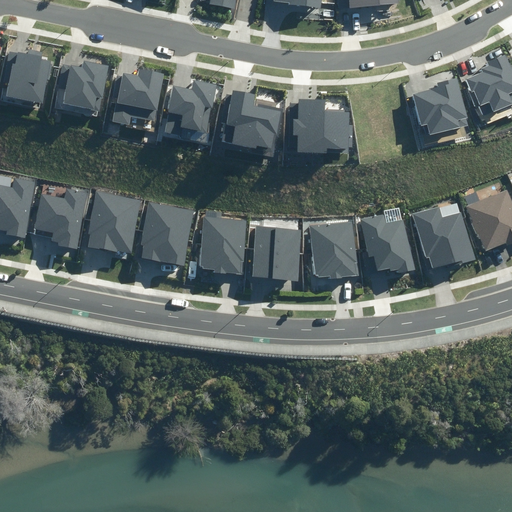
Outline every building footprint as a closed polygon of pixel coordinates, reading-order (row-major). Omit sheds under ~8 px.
[(232,8),(233,0),(208,0),(208,4),(232,8)] [(9,82),(7,97),(44,103),(52,61),(42,60),(44,52),(30,49),(29,54),(10,51),(4,81),(9,82)] [(478,105),(483,116),(511,103),(511,69),(506,54),(488,62),(489,65),(482,68),(483,72),(466,79),(470,89),(467,90),(474,107),(478,105)] [(66,88),(63,103),(100,111),(102,99),(103,99),(110,65),(84,60),(82,68),(63,64),(58,86),(66,88)] [(118,99),(114,121),(129,124),(130,117),(155,122),(164,74),(139,69),(138,76),(123,73),(123,77),(117,76),(113,98),(118,99)] [(424,126),(427,135),(468,125),(457,78),(437,83),(438,88),(414,94),(422,126),(424,126)] [(165,133),(181,136),(182,128),(207,133),(216,84),(195,80),(193,90),(174,86),(165,133)] [(227,123),(223,143),(273,152),(276,137),(278,137),(283,108),(258,104),(258,107),(253,106),(255,94),(233,90),(231,96),(226,95),(222,122),(227,123)] [(298,147),(298,152),(327,153),(327,148),(348,149),(348,147),(352,148),(353,126),(349,126),(350,112),(325,111),(326,100),(299,99),(299,104),(291,104),(289,146),(298,147)] [(6,234),(25,238),(35,182),(14,178),(13,188),(0,185),(0,229),(7,230),(6,234)] [(511,202),(506,187),(479,198),(467,203),(466,203),(472,219),(470,220),(475,232),(477,231),(484,248),(503,241),(504,244),(511,240),(511,202)] [(58,246),(78,249),(87,192),(66,188),(65,198),(41,194),(35,230),(53,233),(52,241),(59,242),(58,246)] [(129,252),(139,197),(95,189),(87,232),(89,233),(86,245),(115,251),(116,249),(129,252)] [(479,198),(475,189),(463,194),(467,203),(479,198)] [(181,264),(192,208),(148,199),(140,242),(142,243),(140,255),(181,264)] [(472,257),(459,210),(441,214),(439,204),(412,211),(423,257),(427,256),(430,266),(450,260),(451,263),(472,257)] [(395,271),(412,268),(402,217),(385,220),(384,212),(360,217),(366,248),(361,249),(366,272),(374,271),(374,268),(386,266),(387,268),(394,267),(395,271)] [(241,272),(245,218),(203,214),(199,264),(200,264),(200,266),(212,267),(212,270),(223,271),(223,270),(241,272)] [(356,274),(351,220),(310,223),(314,273),(315,273),(315,275),(327,274),(327,277),(339,276),(338,275),(356,274)] [(250,275),(295,279),(299,228),(254,224),(250,275)]
